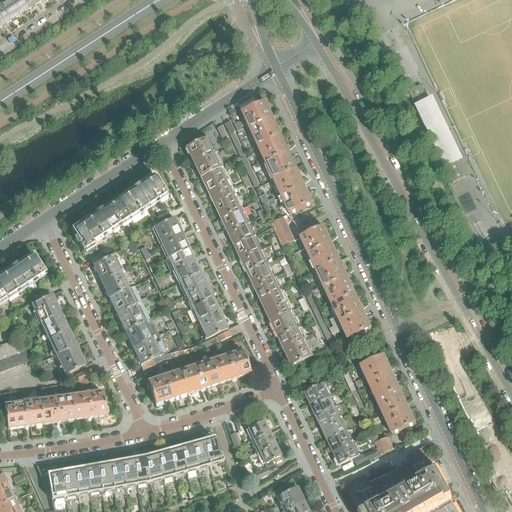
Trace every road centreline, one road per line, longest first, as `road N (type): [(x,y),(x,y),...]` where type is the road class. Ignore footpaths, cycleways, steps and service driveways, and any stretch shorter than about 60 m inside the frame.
road 1 (tertiary): [(275,67),(484,511)]
road 2 (tertiary): [(511,394),(315,42)]
road 3 (residential): [(275,389),(161,142)]
road 4 (residential): [(143,433),(41,221)]
road 5 (secondary): [(159,0),(0,102)]
road 6 (residential): [(0,455),(143,433)]
road 7 (residential): [(41,221),(161,142)]
road 8 (residential): [(143,433),(275,389)]
road 9 (residential): [(161,142),(275,67)]
road 10 (residential): [(336,511),(275,389)]
